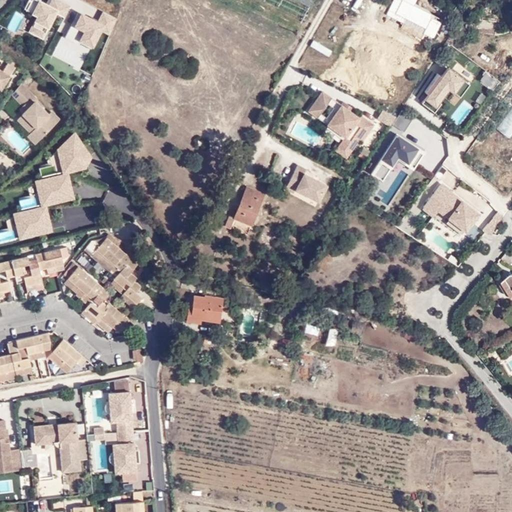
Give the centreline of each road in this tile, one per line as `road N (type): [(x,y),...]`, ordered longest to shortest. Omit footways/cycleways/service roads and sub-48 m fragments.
road 1 (residential): [(511,411),(445,325),(451,304),(511,226)]
road 2 (residential): [(146,225),(167,254),(170,278),(152,373)]
road 3 (residential): [(329,0),(257,139)]
road 4 (residential): [(152,373),(0,395)]
road 5 (residential): [(152,373),(164,511)]
